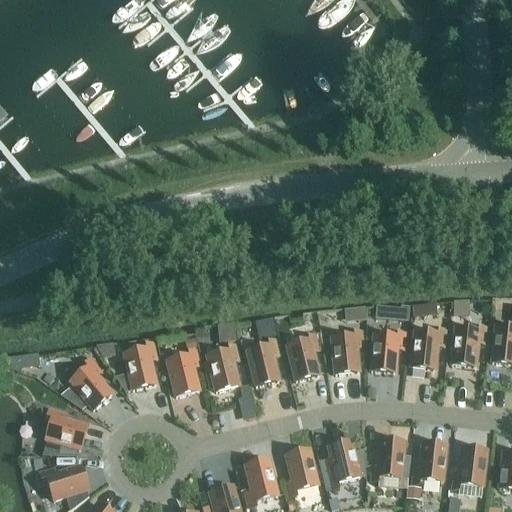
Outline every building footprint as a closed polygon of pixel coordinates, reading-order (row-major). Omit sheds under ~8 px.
[(457,307),(452,307),(453,316),(464,316),(464,306),(457,307)] [(435,309),(412,310),(413,320),(436,319),(435,309)] [(392,313),(391,325),(406,326),(407,314),(407,312),(399,312),(399,314),(392,313)] [(364,313),(354,314),(355,326),(365,325),(364,313)] [(270,323),(253,328),(257,346),(275,341),(270,323)] [(451,369),(475,372),(477,347),(484,348),(485,332),(478,331),(478,336),(455,334),(451,369)] [(511,333),(495,332),(492,367),(511,369),(511,333)] [(437,340),(414,337),(410,372),(434,375),(437,350),(443,351),(445,335),(438,334),(437,340)] [(360,336),(353,336),(354,342),(331,344),(335,379),(358,377),(356,352),(362,352),(360,336)] [(403,353),(405,337),(397,337),(396,342),(373,340),(370,376),(394,378),(397,353),(403,353)] [(295,386),(319,380),(313,356),(318,355),(315,339),(308,341),(309,346),(286,352),(295,386)] [(193,344),(185,346),(187,354),(196,352),(193,344)] [(279,360),(275,345),(268,346),(269,351),(247,357),(255,391),(278,386),(273,362),(279,360)] [(128,378),(114,381),(124,397),(132,395),(156,389),(150,365),(156,364),(153,353),(152,348),(145,350),(146,353),(146,355),(124,361),(128,378)] [(207,362),(215,396),(239,391),(233,367),(239,365),(235,350),(228,351),(229,356),(207,362)] [(107,351),(99,354),(101,362),(110,359),(107,351)] [(195,355),(188,356),(189,361),(167,367),(175,402),(199,396),(193,372),(198,370),(195,355)] [(5,364),(2,374),(7,375),(22,380),(24,374),(25,374),(24,362),(5,364)] [(73,391),(67,396),(78,409),(84,404),(93,414),(111,399),(96,380),(100,376),(90,364),(85,368),(88,372),(70,387),(73,391)] [(46,445),(80,454),(86,431),(63,425),(64,419),(49,415),(47,421),(52,423),(46,445)] [(371,486),(378,487),(378,481),(401,483),(404,448),(380,446),(378,471),(372,470),(371,486)] [(360,482),(351,447),(328,453),(331,463),(325,465),(332,494),(339,492),(337,486),(360,482)] [(442,487),(446,452),(422,449),(419,473),(413,473),(411,489),(419,490),(419,484),(442,487)] [(482,492),(486,456),(462,454),(459,478),(453,478),(451,494),(459,494),(459,489),(482,492)] [(295,496),(317,490),(309,456),(286,462),(292,485),(286,487),(290,502),(297,501),(295,496)] [(511,494),(511,458),(503,458),(499,493),(511,494)] [(255,506),(277,500),(268,466),(245,472),(251,496),(245,497),(249,511),(252,511),(253,511),(256,511),(255,506)] [(39,478),(42,485),(47,483),(54,505),(87,495),(80,472),(57,479),(55,473),(39,478)] [(407,491),(406,503),(417,504),(419,492),(415,492),(408,491),(407,491)] [(213,511),(238,511),(232,492),(209,499),(213,511)] [(297,511),(296,503),(286,506),(287,511),(297,511)] [(449,503),(448,511),(458,511),(459,504),(456,504),(449,503)]
